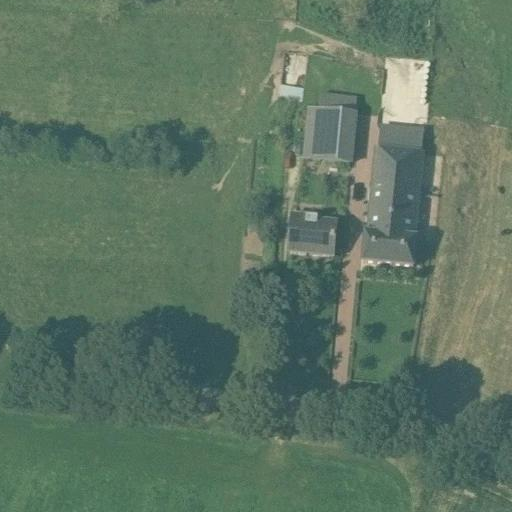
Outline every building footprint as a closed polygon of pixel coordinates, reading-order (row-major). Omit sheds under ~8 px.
[(415,143),(423,45),(381,40),(373,138),(415,143)] [(282,85),(280,98),(301,102),(303,88),(282,85)] [(303,160),(351,165),(355,116),(308,111),(303,160)] [(362,264),(413,269),(417,239),(414,239),(424,157),(375,152),(368,234),(365,234),(362,264)] [(288,255),(333,259),(336,223),(319,222),(319,218),(291,216),(288,255)]
